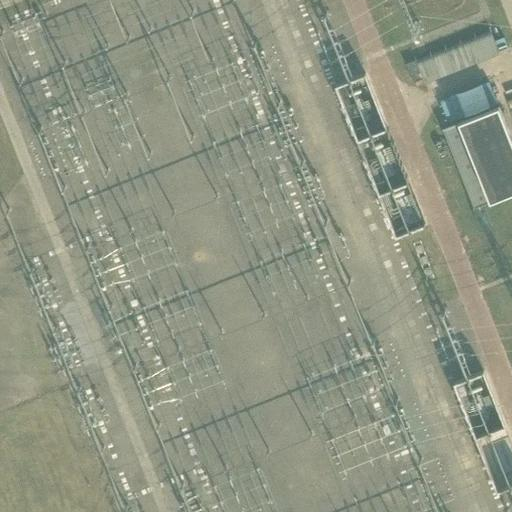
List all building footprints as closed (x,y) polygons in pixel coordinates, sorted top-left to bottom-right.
[(415,60),(424,83),(499,53),(489,30),(415,60)] [(335,85),(395,236),(425,224),(365,73),(335,85)] [(511,75),(494,82),(508,118),(511,116),(511,75)] [(472,206),(473,208),(511,192),(511,140),(498,106),(441,128),(442,130),(443,130),(473,206),(472,206)] [(453,382),(497,491),(511,485),(511,443),(483,370),(453,382)]
